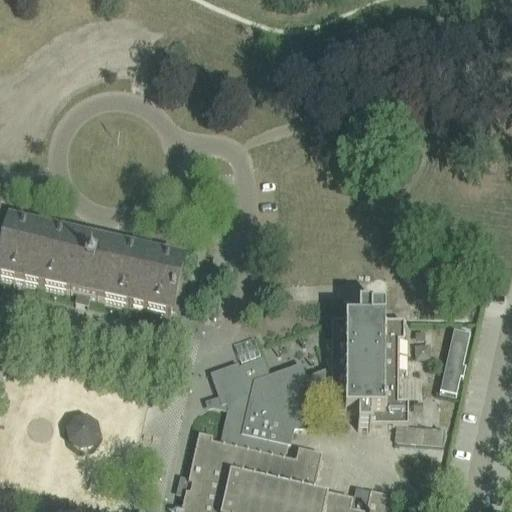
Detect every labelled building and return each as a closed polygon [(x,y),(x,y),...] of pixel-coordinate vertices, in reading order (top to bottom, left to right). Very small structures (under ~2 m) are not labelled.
[(0,202),(0,203),(0,202),(0,281),(170,321),(182,269),(99,250),(98,254),(90,251),(92,249),(0,226),(0,202)] [(392,511),(395,502),(370,495),(366,511),(350,511),(352,504),(327,498),(326,500),(314,497),(315,497),(314,497),(313,496),(322,460),(298,454),(295,464),(294,466),(294,465),(294,466),(284,464),(284,463),(291,431),(314,431),(314,411),(330,411),(330,418),(357,419),(357,434),(370,434),(370,430),(407,430),(408,407),(397,407),(400,345),(403,346),(403,327),(384,326),(384,316),(371,315),(371,312),(358,312),(358,326),(331,326),(331,345),(326,347),(331,359),(331,360),(326,362),(331,375),(331,376),(304,386),(299,373),(269,384),(268,381),(269,380),(263,363),(214,380),(220,397),(223,396),(224,400),(218,402),(221,410),(227,408),(230,416),(222,450),(211,447),(212,443),(198,440),(188,485),(185,484),(185,486),(191,488),(189,498),(182,498),(182,499),(184,500),(181,511),(392,511)] [(460,320),(443,320),(443,384),(460,384),(460,320)] [(256,339),(236,348),(245,367),(265,359),(256,339)] [(468,392),(463,419),(486,423),(491,396),(468,392)] [(71,420),(64,431),(66,446),(78,452),(91,449),(99,438),(95,425),(84,417),(71,420)]
